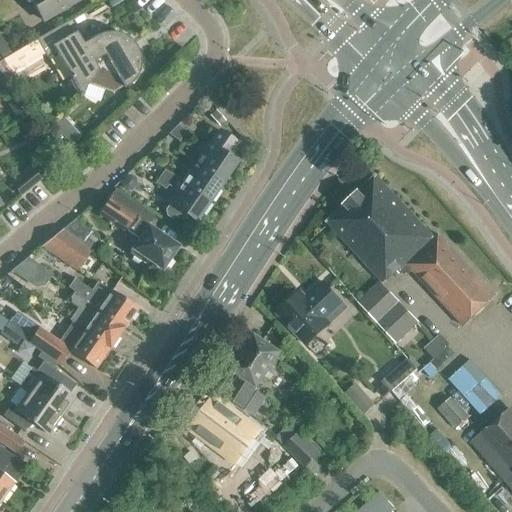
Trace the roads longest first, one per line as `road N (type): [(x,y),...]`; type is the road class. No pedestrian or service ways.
road 1 (secondary): [(74,511),(396,60)]
road 2 (residential): [(188,0),(219,32),(215,61),(101,182),(0,256)]
road 3 (secondary): [(511,202),(396,60)]
road 4 (unclassified): [(321,511),(380,458),(434,511)]
